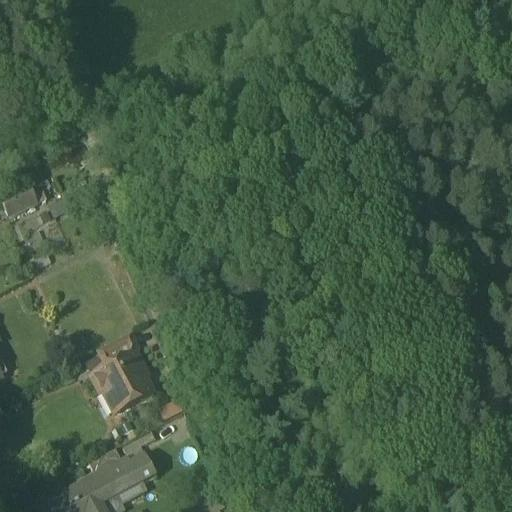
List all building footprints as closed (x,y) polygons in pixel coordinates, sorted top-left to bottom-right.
[(29,193),(0,206),(0,207),(7,223),(37,209),(29,193)] [(45,209),(51,221),(71,212),(65,200),(45,209)] [(35,263),(39,271),(50,266),(45,257),(35,263)] [(130,340),(98,357),(107,372),(91,381),(101,398),(105,396),(113,398),(122,415),(153,399),(139,372),(141,371),(135,360),(137,354),(130,340)] [(115,454),(89,469),(97,483),(85,489),(89,495),(75,503),(72,496),(43,511),(104,511),(103,510),(157,481),(145,459),(130,467),(127,462),(121,465),(115,454)]
